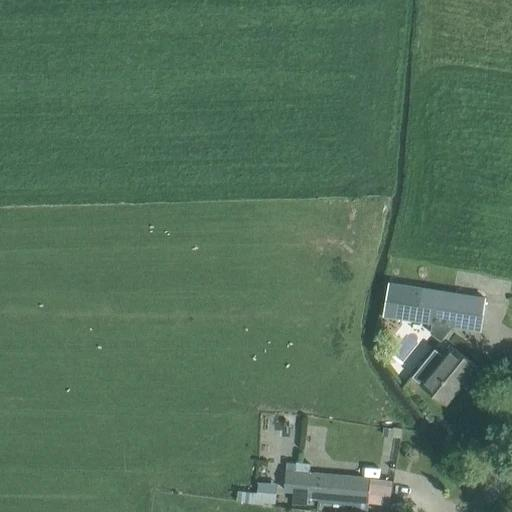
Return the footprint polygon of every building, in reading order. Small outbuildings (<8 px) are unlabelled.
[(311,253),(348,256),(349,235),(313,233),(311,253)] [(481,334),(486,300),(387,284),(381,320),(481,334)] [(434,349),(412,377),(420,383),(446,404),(476,367),(450,345),(442,356),(434,349)] [(383,429),(382,438),(392,439),(393,431),(383,429)] [(286,472),(285,491),(294,492),(293,504),(307,505),(307,498),(318,499),(353,501),(368,502),(368,501),(371,478),(309,474),(310,465),(287,463),(286,472)] [(238,491),(237,501),(252,503),(253,492),(238,491)] [(253,492),(252,503),(275,505),(276,494),(257,492),(253,492)]
